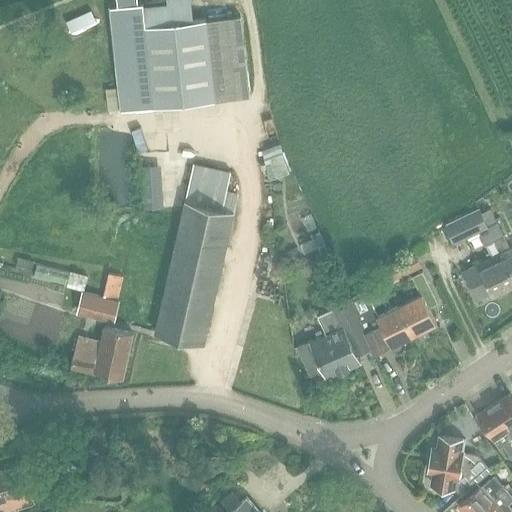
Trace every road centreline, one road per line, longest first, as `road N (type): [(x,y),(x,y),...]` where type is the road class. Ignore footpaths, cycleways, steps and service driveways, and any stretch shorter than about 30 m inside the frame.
road 1 (secondary): [(349,453),(212,394),(29,409)]
road 2 (residential): [(349,453),(511,345)]
